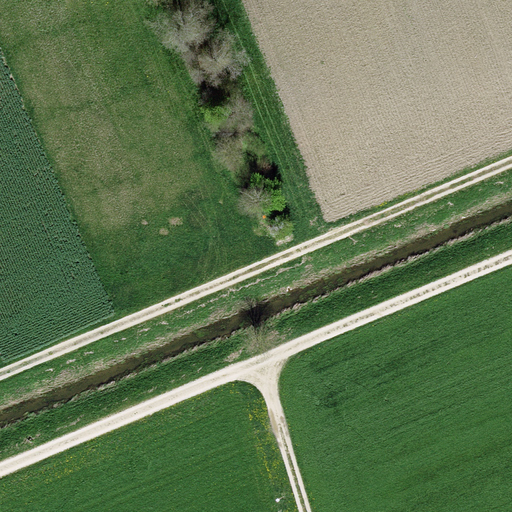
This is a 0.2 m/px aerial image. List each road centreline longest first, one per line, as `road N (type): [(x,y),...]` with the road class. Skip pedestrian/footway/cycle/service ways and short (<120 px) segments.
road 1 (track): [(0,373),(511,161)]
road 2 (track): [(511,256),(0,468)]
road 3 (track): [(260,360),(306,511)]
